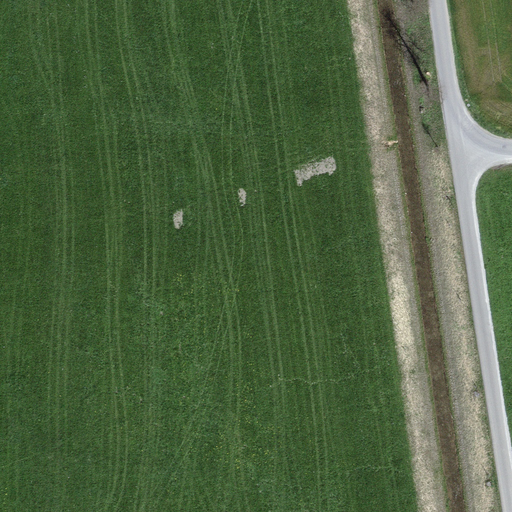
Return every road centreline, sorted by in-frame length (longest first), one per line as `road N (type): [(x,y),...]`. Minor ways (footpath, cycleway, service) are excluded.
road 1 (unclassified): [(457,151),(511,511)]
road 2 (unclassified): [(457,151),(436,0)]
